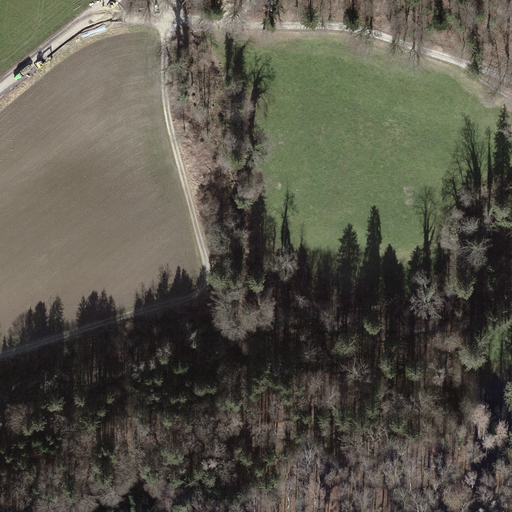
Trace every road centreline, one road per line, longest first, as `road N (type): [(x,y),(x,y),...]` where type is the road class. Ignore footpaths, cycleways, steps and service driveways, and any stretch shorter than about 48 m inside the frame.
road 1 (track): [(0,356),(198,293),(206,278),(168,112),(165,17)]
road 2 (track): [(511,500),(432,461),(243,426),(190,438),(58,511)]
road 3 (track): [(511,81),(344,28),(88,19)]
